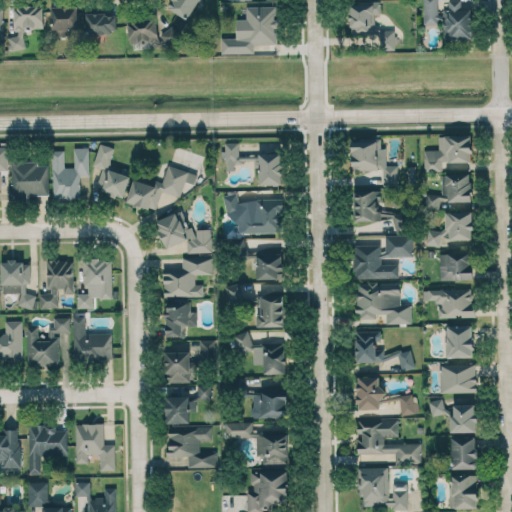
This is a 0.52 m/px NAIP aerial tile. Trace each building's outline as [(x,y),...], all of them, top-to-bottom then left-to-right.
[(171,0),(168,7),(188,19),(199,0),(171,0)] [(423,0),(424,23),(443,22),(443,40),(473,39),(472,8),(461,8),(461,0),(448,0),(449,9),(439,9),(438,0),(423,0)] [(350,34),(377,34),(377,1),(349,2),(350,34)] [(24,28),(43,28),(43,6),(14,5),(14,33),(8,33),(8,49),(24,49),(24,28)] [(77,6),(51,6),(51,29),(78,28),(77,6)] [(221,53),(255,53),(254,44),(276,44),(276,27),(279,27),(279,18),(276,18),(276,6),(246,6),(246,18),(236,19),(237,37),(221,38),(221,53)] [(86,14),(86,33),(117,32),(117,13),(86,14)] [(128,20),(130,46),(178,42),(177,30),(157,31),(156,18),(128,20)] [(396,48),(395,29),(380,30),(381,49),(396,48)] [(471,134),(438,135),(439,149),(425,150),(426,169),(442,169),(441,162),(472,161),(471,134)] [(398,185),(397,164),(386,165),(386,148),(381,148),(381,139),(351,139),(352,170),(382,169),(383,185),(398,185)] [(238,142),(225,142),(226,162),(239,162),(238,142)] [(130,175),(109,169),(115,148),(100,143),(93,166),(103,169),(97,189),(124,197),(130,175)] [(0,169),(8,170),(8,146),(0,146),(0,169)] [(53,200),(81,199),(80,176),(89,176),(89,147),(74,147),(74,166),(64,167),(64,150),(52,150),(53,200)] [(283,184),(282,152),(259,152),(260,184),(283,184)] [(48,165),(38,165),(38,160),(11,161),(12,201),(27,201),(27,195),(49,195),(48,165)] [(133,178),(126,201),(155,211),(162,191),(180,197),(185,181),(194,184),(198,174),(167,164),(160,187),(133,178)] [(471,173),(441,174),(441,194),(428,194),(428,208),(440,208),(440,201),(471,201),(471,173)] [(284,199),(238,200),(238,194),(225,194),(225,213),(242,213),(242,232),(281,232),(281,211),(284,211),(284,199)] [(445,211),(445,229),(427,230),(427,242),(473,242),(472,211),(445,211)] [(407,212),(393,212),(392,225),(407,225),(407,212)] [(212,252),(212,228),(180,228),(180,216),(160,216),(160,252),(212,252)] [(355,278),(399,277),(399,263),(381,264),(381,256),(413,256),(413,235),(383,235),(383,244),(355,245),(355,278)] [(258,279),(281,278),(281,249),(257,250),(258,279)] [(440,280),(472,279),(471,251),(439,251),(440,280)] [(163,269),(163,296),(204,295),(203,283),(195,284),(195,274),(213,274),(213,256),(182,256),(182,268),(163,269)] [(74,293),(73,258),(46,259),(47,291),(39,292),(40,308),(60,307),(59,294),(74,293)] [(111,258),(85,259),(85,293),(77,293),(77,307),(92,307),(92,298),(112,297),(111,258)] [(19,292),(19,307),(35,307),(35,294),(29,294),(29,260),(1,260),(1,292),(19,292)] [(412,323),(412,304),(400,304),(400,282),(357,282),(357,316),(386,317),(385,323),(412,323)] [(226,285),(229,304),(244,302),(240,283),(226,285)] [(474,316),(473,288),(423,289),(423,301),(439,301),(440,317),(474,316)] [(285,326),(284,295),(258,296),(259,326),(285,326)] [(185,326),(197,325),(197,311),(188,311),(188,300),(165,300),(166,336),(185,336),(185,326)] [(112,332),(85,333),(85,315),(72,316),(73,361),(112,360),(112,332)] [(27,326),(27,365),(59,365),(59,333),(70,333),(70,317),(54,317),(54,329),(48,329),(48,335),(37,335),(38,326),(27,326)] [(0,360),(22,360),(22,320),(5,320),(5,335),(0,334),(0,360)] [(472,325),(446,325),(446,357),(473,356),(472,325)] [(239,353),(253,349),(248,330),(234,334),(239,353)] [(382,330),(356,330),(356,360),(400,360),(400,367),(413,367),(413,351),(382,351),(382,330)] [(165,352),(165,382),(190,381),(189,373),(199,372),(199,362),(215,362),(214,339),(200,340),(200,361),(190,361),(190,351),(165,352)] [(262,373),(285,373),(285,343),(262,343),(262,373)] [(476,363),(440,364),(440,392),(476,391),(476,363)] [(382,408),(381,386),(380,386),(379,376),(356,377),(357,409),(382,408)] [(211,398),(210,385),(197,385),(197,399),(211,398)] [(287,417),(288,392),(262,391),(261,416),(287,417)] [(401,414),(418,413),(416,393),(399,394),(401,414)] [(166,422),(189,423),(190,410),(196,410),(196,405),(196,399),(189,399),(189,396),(166,395),(166,422)] [(444,413),(443,399),(432,400),(433,414),(444,413)] [(477,431),(476,403),(453,404),(453,413),(449,413),(449,432),(477,431)] [(398,418),(357,419),(358,453),(396,452),(396,463),(422,463),(421,442),(385,442),(385,436),(398,436),(398,418)] [(289,462),(288,432),(253,433),(252,421),(224,422),(225,437),(256,436),(256,456),(262,456),(263,463),(289,462)] [(75,423),(76,463),(88,462),(88,454),(100,454),(100,470),(115,470),(115,443),(104,443),(104,423),(75,423)] [(29,473),(41,473),(41,456),(67,455),(67,429),(56,430),(56,424),(28,424),(29,473)] [(218,466),(217,450),(199,451),(199,440),(212,439),(212,426),(168,427),(169,456),(188,456),(188,467),(218,466)] [(0,461),(3,462),(3,468),(12,468),(12,472),(20,472),(21,432),(0,431),(0,461)] [(476,436),(451,436),(452,468),(477,468),(476,436)] [(361,505),(393,504),(394,509),(408,509),(408,482),(390,483),(389,467),(360,467),(361,505)] [(250,511),(274,511),(274,502),(288,502),(287,470),(249,471),(250,511)] [(477,474),(450,474),(450,508),(478,507),(477,474)] [(28,482),(28,505),(48,505),(48,481),(28,482)] [(116,511),(117,488),(104,488),(104,497),(90,497),(90,482),(75,482),(75,495),(88,495),(88,511),(116,511)]
